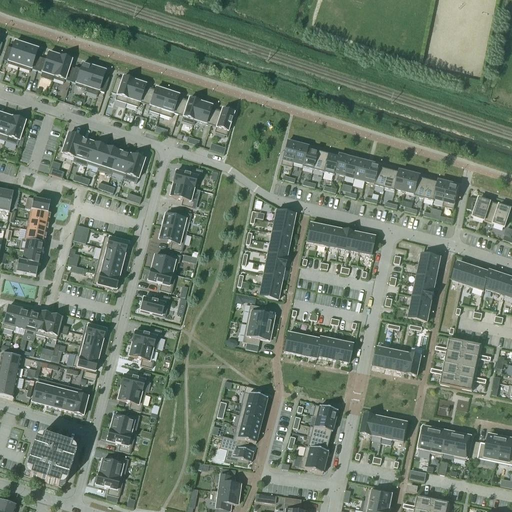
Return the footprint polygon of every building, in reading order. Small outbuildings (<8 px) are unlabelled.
[(18,69),(26,47),(14,43),(12,50),(6,48),(2,61),(8,63),(7,65),(18,69)] [(37,51),(26,47),(18,69),(30,73),(31,71),(36,72),(40,59),(35,57),(37,51)] [(46,61),(40,59),(36,72),(42,74),(40,79),(52,83),(53,80),(52,80),(59,58),(48,54),(46,61)] [(70,83),(74,71),(69,69),(71,62),(59,58),(52,80),(53,80),(64,84),(65,81),(70,83)] [(87,89),(93,69),(82,65),(80,71),(75,69),(74,71),(70,83),(76,85),(75,88),(85,91),(86,89),(87,89)] [(105,72),(93,69),(87,89),(86,89),(85,91),(85,93),(97,97),(98,92),(104,94),(109,79),(103,78),(105,72)] [(115,102),(126,106),(134,82),(122,79),(121,81),(116,79),(111,95),(116,97),(115,102)] [(147,87),(134,82),(126,106),(137,109),(139,104),(144,106),(149,90),(146,89),(147,87)] [(148,113),(159,116),(167,93),(155,90),(155,92),(149,90),(144,106),(150,107),(148,113)] [(177,117),(182,101),(177,99),(178,97),(167,93),(159,116),(170,120),(172,115),(177,117)] [(188,103),(182,101),(177,117),(183,118),(181,123),(193,127),(194,123),(200,104),(189,100),(188,103)] [(211,127),(216,112),(210,110),(211,108),(200,104),(194,123),(205,126),(211,127)] [(221,114),(216,112),(211,127),(216,129),(214,134),(226,138),(233,115),(222,111),(221,114)] [(0,124),(0,141),(6,144),(13,120),(12,119),(12,120),(2,117),(0,124)] [(13,120),(6,144),(17,147),(18,143),(22,144),(24,138),(20,137),(25,123),(13,120)] [(72,164),(80,140),(67,136),(61,155),(74,160),(72,164)] [(72,164),(85,168),(93,145),(81,141),(80,140),(72,164)] [(292,165),(296,146),(286,144),(284,151),(280,167),(290,170),(292,165)] [(98,173),(105,149),(93,145),(85,168),(86,169),(87,166),(98,170),(97,172),(98,173)] [(293,165),(302,168),(306,151),(307,149),(296,146),(292,165),(293,165)] [(98,173),(110,177),(118,153),(105,149),(98,173)] [(302,168),(301,170),(312,172),(317,154),(306,151),(302,168)] [(122,181),(123,181),(131,157),(130,157),(118,153),(110,177),(111,177),(112,175),(123,178),(122,181)] [(317,154),(312,172),(322,175),(327,156),(317,154)] [(327,156),(322,175),(333,178),(334,176),(333,176),(338,159),(327,156)] [(131,157),(123,181),(136,185),(144,161),(131,157)] [(349,160),(338,157),(338,159),(333,176),(334,176),(344,178),(349,160)] [(344,178),(354,181),(359,162),(349,160),(344,178)] [(354,181),(365,184),(370,165),(359,162),(354,181)] [(365,184),(375,186),(380,170),(380,168),(370,165),(365,184)] [(48,176),(61,181),(63,174),(50,170),(48,176)] [(175,173),(172,186),(193,191),(196,192),(199,180),(200,180),(202,173),(190,170),(189,176),(175,173)] [(375,186),(374,188),(385,191),(389,172),(380,170),(375,186)] [(389,172),(385,191),(395,193),(396,191),(395,191),(399,175),(389,172)] [(396,191),(405,194),(410,175),(400,173),(399,175),(395,191),(396,191)] [(410,175),(405,194),(414,196),(415,196),(419,180),(420,178),(410,175)] [(72,182),(80,185),(82,179),(74,177),(72,182)] [(89,182),(82,179),(80,185),(87,187),(89,182)] [(415,196),(414,196),(414,198),(424,201),(429,182),(419,180),(415,196)] [(429,182),(424,201),(434,203),(434,201),(439,185),(429,182)] [(434,201),(443,204),(444,204),(449,185),(439,183),(439,185),(434,201)] [(97,191),(104,193),(106,187),(99,185),(97,191)] [(443,209),(453,211),(459,188),(449,185),(444,204),(443,209)] [(193,191),(172,186),(169,198),(182,202),(181,208),(192,211),(194,204),(191,203),(193,191)] [(106,187),(104,193),(112,196),(114,190),(106,187)] [(10,207),(11,204),(13,194),(3,192),(0,205),(0,212),(9,214),(10,207)] [(127,195),(125,202),(139,206),(141,200),(127,195)] [(24,211),(30,212),(47,215),(49,204),(27,200),(24,211)] [(496,216),(499,207),(479,200),(472,219),(484,223),(487,213),(496,216)] [(511,211),(499,207),(496,216),(487,213),(484,223),(504,230),(511,211)] [(30,212),(28,221),(48,226),(50,215),(47,215),(30,212)] [(273,224),(292,228),(295,217),(275,213),(273,224)] [(182,235),(182,234),(185,223),(189,223),(191,217),(179,214),(177,220),(164,216),(161,229),(182,235)] [(26,232),(46,236),(48,226),(28,221),(26,232)] [(292,228),(273,224),(271,235),(290,238),(292,228)] [(305,245),(316,247),(320,228),(310,226),(305,245)] [(76,228),(72,243),(84,246),(85,240),(80,239),(83,230),(76,228)] [(316,247),(327,250),(331,230),(320,228),(316,247)] [(182,235),(161,229),(158,242),(171,245),(169,251),(181,254),(186,235),(182,234),(182,235)] [(342,232),(331,230),(327,250),(338,252),(342,232)] [(24,242),(25,242),(44,246),(46,236),(26,232),(24,242)] [(338,252),(348,254),(352,235),(342,232),(338,252)] [(271,235),(269,245),(288,249),(290,238),(271,235)] [(348,254),(359,256),(363,237),(352,235),(348,254)] [(374,239),(363,237),(359,256),(370,258),(374,239)] [(101,250),(124,256),(128,244),(104,238),(101,250)] [(19,252),(23,253),(42,256),(44,246),(25,242),(24,242),(21,241),(19,252)] [(288,249),(269,245),(267,256),(286,260),(288,249)] [(124,256),(101,250),(98,262),(121,268),(124,256)] [(23,253),(21,263),(38,266),(38,267),(40,267),(42,256),(23,253)] [(154,258),(150,271),(174,277),(174,276),(177,265),(178,265),(180,258),(168,255),(167,261),(154,258)] [(267,256),(264,266),(284,270),(286,260),(267,256)] [(419,267),(438,271),(441,260),(421,256),(419,267)] [(35,279),(38,267),(38,266),(21,263),(15,261),(12,274),(35,279)] [(98,262),(95,274),(118,280),(121,268),(98,262)] [(452,283),(462,287),(468,268),(458,264),(452,283)] [(284,270),(264,266),(262,277),(282,281),(284,270)] [(436,282),(438,271),(419,267),(417,278),(436,282)] [(468,268),(462,287),(473,290),(479,271),(468,268)] [(174,277),(150,271),(147,283),(160,287),(159,293),(170,296),(175,277),(174,276),(174,277)] [(489,275),(479,271),(473,290),(483,294),(484,292),(489,275)] [(484,292),(494,295),(500,276),(490,273),(489,275),(484,292)] [(115,292),(118,280),(95,274),(92,286),(115,292)] [(504,298),(511,280),(500,276),(494,295),(504,298)] [(260,288),(279,292),(282,281),(262,277),(260,288)] [(436,282),(417,278),(415,288),(434,292),(436,282)] [(279,292),(260,288),(258,299),(277,303),(279,292)] [(434,292),(415,288),(412,299),(432,303),(434,292)] [(139,313),(164,319),(169,300),(158,297),(156,303),(143,300),(139,313)] [(412,299),(410,310),(430,314),(432,303),(412,299)] [(249,307),(246,326),(272,332),(274,324),(272,324),(274,319),(264,317),(265,311),(249,307)] [(13,333),(13,329),(18,311),(8,308),(2,330),(13,333)] [(427,324),(430,314),(410,310),(408,320),(427,324)] [(13,329),(24,332),(29,313),(18,311),(13,329)] [(39,316),(29,313),(24,332),(23,335),(34,338),(35,336),(34,336),(39,316)] [(34,336),(35,336),(45,339),(51,317),(40,314),(39,316),(34,336)] [(51,317),(45,339),(56,342),(62,320),(51,317)] [(82,337),(102,342),(105,331),(85,326),(82,337)] [(246,326),(242,345),(246,346),(245,352),(257,354),(258,348),(259,342),(269,343),(270,338),(271,338),(272,332),(246,326)] [(131,346),(152,352),(156,353),(161,333),(149,330),(147,336),(134,333),(131,346)] [(283,355),(294,357),(298,337),(287,335),(283,355)] [(102,342),(82,337),(80,347),(100,352),(102,342)] [(305,359),(309,340),(298,337),(294,357),(305,359)] [(316,361),(316,359),(319,342),(309,340),(305,359),(316,361)] [(319,340),(319,342),(316,359),(326,361),(330,342),(319,340)] [(226,343),(226,346),(227,348),(233,350),(236,348),(236,345),(235,342),(229,341),(226,343)] [(463,356),(465,344),(449,341),(447,351),(441,349),(441,353),(446,354),(447,352),(463,356)] [(330,342),(326,361),(337,364),(341,344),(330,342)] [(352,347),(341,344),(337,364),(348,366),(352,347)] [(479,361),(484,362),(485,358),(479,357),(481,347),(465,344),(463,356),(479,359),(479,361)] [(149,363),(152,352),(131,346),(128,358),(141,362),(139,368),(151,371),(153,364),(149,363)] [(100,352),(80,347),(77,357),(97,363),(100,352)] [(374,369),(385,371),(389,352),(378,350),(374,369)] [(389,352),(385,371),(395,374),(399,354),(389,352)] [(444,364),(461,367),(463,356),(447,352),(446,354),(444,364)] [(406,376),(410,357),(399,354),(395,374),(406,376)] [(1,355),(0,359),(0,365),(19,369),(21,359),(1,355)] [(461,367),(477,370),(479,361),(479,359),(463,356),(461,367)] [(94,374),(97,363),(77,357),(75,357),(72,368),(94,374)] [(410,357),(406,376),(417,378),(421,359),(410,357)] [(461,367),(444,364),(442,373),(442,375),(458,378),(461,367)] [(0,376),(17,380),(19,369),(0,365),(0,376)] [(474,381),(475,380),(477,370),(461,367),(458,378),(474,381)] [(442,375),(442,373),(437,372),(436,376),(442,377),(440,387),(456,390),(458,378),(442,375)] [(85,374),(83,379),(95,382),(96,377),(85,374)] [(120,389),(145,396),(149,377),(138,374),(136,380),(123,377),(120,389)] [(0,376),(0,386),(15,390),(17,380),(0,376)] [(458,378),(456,390),(472,393),(474,383),(480,385),(481,381),(475,380),(474,381),(458,378)] [(41,407),(47,384),(37,381),(31,405),(41,407)] [(52,410),(58,386),(47,384),(41,407),(52,410)] [(0,397),(13,400),(15,390),(0,386),(0,397)] [(58,386),(52,410),(62,413),(68,389),(58,386)] [(242,406),(264,412),(267,400),(256,397),(258,391),(245,388),(241,406),(242,406)] [(72,415),(78,392),(68,389),(62,413),(72,415)] [(145,396),(120,389),(117,402),(130,405),(128,411),(140,414),(145,396)] [(78,392),(72,415),(83,418),(89,394),(78,392)] [(242,406),(239,417),(261,423),(264,412),(242,406)] [(312,419),(315,420),(316,419),(334,424),(337,413),(315,407),(312,419)] [(112,418),(109,431),(134,437),(139,419),(127,416),(126,422),(112,418)] [(360,436),(371,438),(375,418),(364,416),(360,436)] [(261,423),(239,417),(236,428),(258,434),(261,423)] [(386,421),(375,418),(371,438),(382,440),(386,421)] [(316,419),(315,420),(313,429),(313,430),(330,434),(330,435),(331,435),(334,424),(316,419)] [(392,442),(396,423),(386,421),(382,440),(392,442)] [(407,425),(396,423),(392,442),(403,445),(407,425)] [(232,441),(246,445),(246,443),(255,446),(258,434),(236,428),(233,441),(232,441)] [(306,439),(309,440),(309,439),(328,444),(330,435),(330,434),(313,430),(313,429),(309,428),(306,439)] [(430,456),(435,431),(423,429),(418,453),(430,456)] [(129,456),(134,437),(109,431),(106,444),(119,447),(117,453),(129,456)] [(443,458),(443,456),(447,434),(435,431),(430,456),(443,458)] [(459,436),(447,434),(443,456),(454,458),(459,436)] [(454,458),(453,460),(466,463),(469,452),(470,452),(472,444),(470,443),(471,439),(459,436),(454,458)] [(477,461),(496,465),(502,438),(494,437),(494,438),(489,437),(487,446),(481,445),(477,461)] [(63,444),(63,445),(56,443),(52,441),(42,438),(39,438),(36,439),(34,442),(25,471),(31,473),(29,479),(58,488),(60,482),(66,484),(75,455),(69,453),(71,447),(64,445),(63,444)] [(232,441),(233,441),(222,438),(219,451),(226,453),(224,463),(248,466),(248,464),(250,464),(253,454),(244,451),(246,445),(232,441)] [(509,440),(502,438),(496,465),(511,468),(511,451),(511,449),(511,441),(508,441),(509,440)] [(325,453),(328,444),(309,439),(309,440),(307,449),(325,454),(325,453)] [(327,454),(325,453),(325,454),(307,449),(305,448),(302,459),(324,465),(327,454)] [(302,459),(301,458),(298,470),(322,476),(324,465),(302,459)] [(98,475),(123,481),(128,462),(116,459),(114,465),(101,462),(98,475)] [(441,464),(438,477),(445,478),(448,466),(441,464)] [(217,496),(239,499),(240,490),(239,490),(240,487),(233,486),(234,480),(233,480),(234,473),(220,471),(217,494),(217,496)] [(410,474),(409,481),(424,484),(426,477),(410,474)] [(118,500),(123,481),(98,475),(95,487),(108,491),(106,497),(118,500)] [(365,503),(390,508),(392,497),(368,492),(365,503)] [(217,496),(217,494),(212,493),(211,504),(216,505),(215,511),(221,511),(229,511),(230,507),(237,507),(237,505),(238,505),(239,499),(217,496)] [(423,511),(431,511),(433,502),(417,498),(415,508),(409,507),(408,511),(413,511),(414,511),(414,510),(423,511)] [(284,500),(282,511),(298,511),(300,502),(284,500)] [(0,511),(15,511),(17,508),(0,502),(0,511)] [(433,502),(431,511),(447,511),(449,505),(433,502)] [(365,503),(363,511),(388,511),(390,508),(365,503)]
